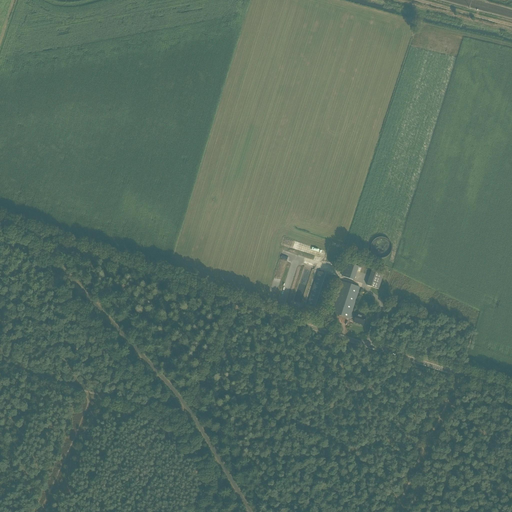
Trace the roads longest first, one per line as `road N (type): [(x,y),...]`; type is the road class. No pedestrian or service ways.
road 1 (unclassified): [(511,393),(0,223)]
road 2 (track): [(251,511),(190,416),(57,247)]
road 3 (track): [(39,511),(90,391)]
